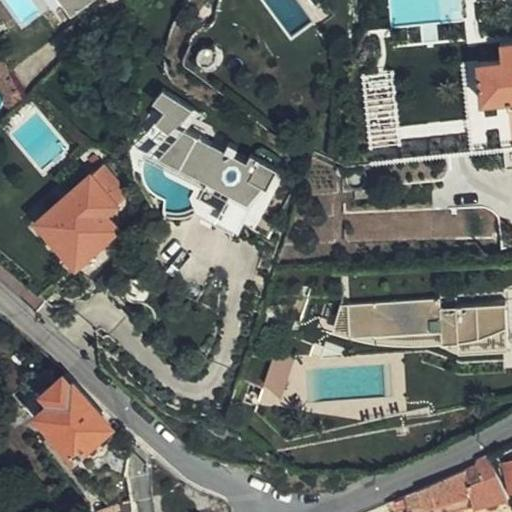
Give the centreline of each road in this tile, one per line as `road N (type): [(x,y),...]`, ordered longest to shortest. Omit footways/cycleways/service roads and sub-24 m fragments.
road 1 (unknown): [(59,350),(106,314),(175,385),(202,396),(222,362),(236,295),(209,235)]
road 2 (residential): [(0,296),(213,482),(249,494),(268,511)]
road 3 (unclassified): [(319,511),(511,425)]
